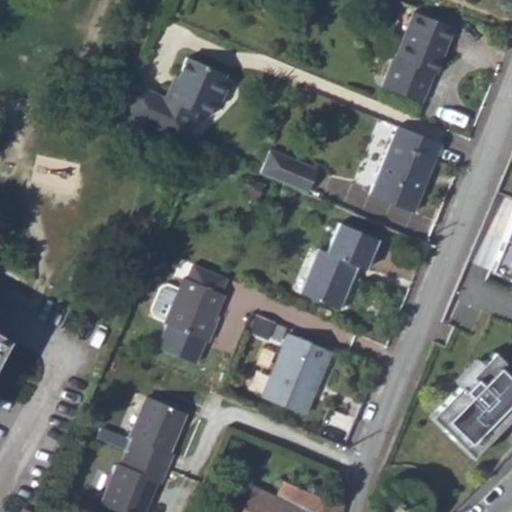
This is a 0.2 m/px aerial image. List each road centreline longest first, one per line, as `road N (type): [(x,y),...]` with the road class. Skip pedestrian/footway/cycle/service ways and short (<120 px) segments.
road 1 (residential): [(353,511),(370,449),(511,94)]
road 2 (unknown): [(370,449),(253,417),(206,511)]
road 3 (residential): [(0,480),(59,363),(53,347),(0,315)]
